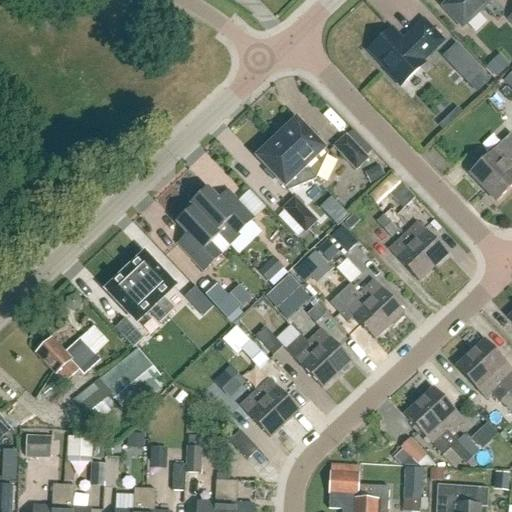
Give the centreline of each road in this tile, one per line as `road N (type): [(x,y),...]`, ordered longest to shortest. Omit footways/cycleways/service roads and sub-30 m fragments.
road 1 (unclassified): [(0,312),(268,58)]
road 2 (residential): [(292,511),(293,485),(309,458),(508,268)]
road 3 (residential): [(508,268),(292,36)]
